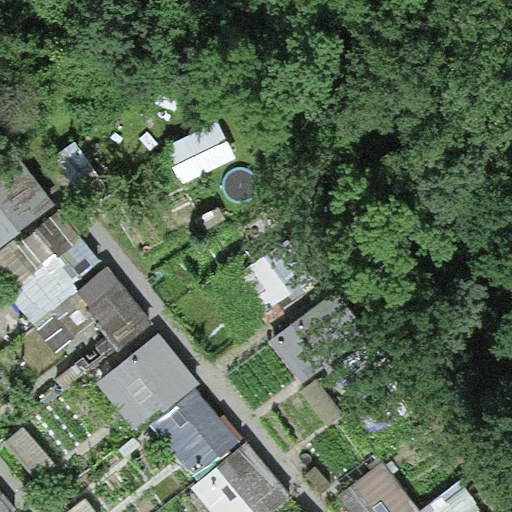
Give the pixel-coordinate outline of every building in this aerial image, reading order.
[(0,248),(2,251),(61,197),(4,136),(0,139),(0,248)] [(81,235),(16,294),(64,348),(100,315),(124,340),(153,313),(81,235)] [(156,327),(105,375),(197,474),(248,426),(156,327)] [(253,438),(197,483),(219,511),(272,511),(296,493),(253,438)] [(473,511),(457,484),(419,507),(391,460),(364,477),(384,511),(473,511)] [(0,511),(19,511),(0,486),(0,511)]
